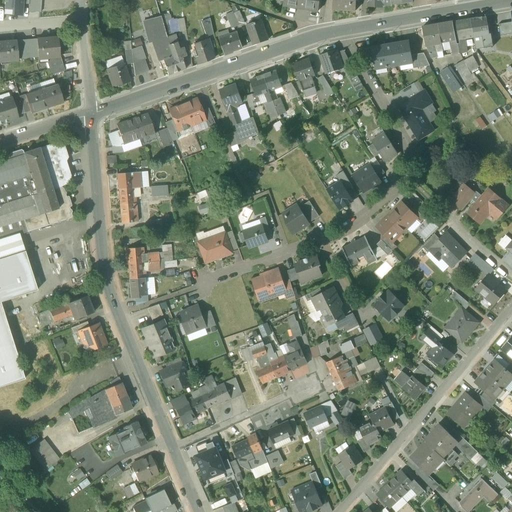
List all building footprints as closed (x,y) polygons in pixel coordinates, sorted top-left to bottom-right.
[(4,0),(4,15),(22,16),(22,4),(22,0),(4,0)] [(284,0),(283,6),(318,11),(320,0),(284,0)] [(333,0),(332,10),(356,11),(356,0),(333,0)] [(28,12),(40,13),(40,6),(29,5),(28,12)] [(239,26),(239,25),(234,15),(234,13),(230,15),(234,28),(239,26)] [(240,13),(234,15),(239,25),(245,23),(240,13)] [(167,14),(160,16),(162,24),(168,23),(173,22),(173,19),(173,18),(171,19),(170,15),(168,15),(167,14)] [(155,26),(162,24),(160,16),(141,21),(147,44),(152,43),(151,40),(155,38),(156,40),(159,39),(155,26)] [(478,18),(470,19),(474,38),(489,35),(489,34),(486,17),(478,18)] [(173,22),(168,23),(172,33),(178,32),(177,20),(176,19),(173,19),(173,22)] [(177,20),(178,32),(185,31),(183,19),(177,20)] [(200,22),(206,37),(214,34),(210,19),(200,22)] [(464,39),(474,38),(470,19),(463,21),(463,20),(455,22),(459,44),(458,44),(460,54),(467,53),(464,39)] [(246,25),(253,45),(268,40),(261,20),(246,25)] [(441,43),(451,42),(456,41),(453,22),(444,24),(438,25),(441,43)] [(511,22),(498,25),(500,36),(511,34),(511,22)] [(162,24),(166,37),(168,46),(177,72),(185,70),(180,57),(184,56),(182,48),(178,50),(173,35),(172,33),(168,23),(162,24)] [(155,26),(159,39),(166,37),(162,24),(155,26)] [(425,46),(426,46),(432,45),(434,45),(436,44),(441,43),(438,25),(430,26),(422,28),(425,46)] [(218,34),(220,39),(230,35),(229,33),(228,30),(218,34)] [(237,33),(230,35),(220,39),(225,55),(233,53),(233,51),(242,48),(237,33)] [(491,34),(489,34),(489,35),(474,38),(476,50),(493,47),(491,34)] [(37,57),(38,60),(46,59),(60,58),(58,37),(36,39),(36,40),(37,57)] [(166,37),(159,39),(162,49),(155,51),(161,70),(165,68),(168,76),(177,72),(168,46),(166,37)] [(135,49),(141,47),(142,46),(139,38),(132,41),(135,49)] [(152,43),(155,51),(162,49),(159,39),(156,40),(155,38),(151,40),(152,43)] [(197,65),(214,59),(210,49),(207,39),(193,44),(197,56),(196,57),(198,64),(197,65)] [(18,59),(31,58),(30,40),(16,41),(18,59)] [(16,41),(0,42),(0,62),(18,61),(18,59),(16,41)] [(408,41),(396,43),(400,66),(412,63),(411,56),(408,41)] [(457,44),(456,41),(451,42),(453,55),(460,54),(458,44),(457,44)] [(396,43),(384,46),(388,68),(400,66),(396,43)] [(433,48),(432,45),(426,46),(427,50),(432,59),(437,58),(436,53),(435,48),(433,48)] [(375,70),(388,68),(384,46),(371,48),(373,60),(375,70)] [(131,50),(134,76),(148,72),(144,59),(145,59),(141,47),(135,49),(131,50)] [(365,49),(367,61),(373,60),(371,48),(365,49)] [(342,51),(337,53),(343,68),(346,70),(351,67),(342,51)] [(325,66),(328,73),(343,68),(337,53),(330,55),(329,53),(320,56),(323,67),(325,66)] [(412,63),(413,69),(429,66),(424,54),(424,53),(411,56),(412,63)] [(464,61),(467,67),(470,72),(479,67),(473,56),(464,61)] [(46,59),(50,68),(62,65),(60,58),(46,59)] [(299,81),(303,91),(315,86),(311,77),(314,76),(309,61),(303,63),(302,62),(294,65),(299,81)] [(474,79),(470,72),(467,67),(463,61),(455,66),(461,78),(465,84),(474,79)] [(49,68),(51,75),(64,71),(62,64),(62,65),(50,68),(49,68)] [(106,70),(112,87),(129,82),(123,64),(106,70)] [(346,70),(351,79),(357,76),(351,67),(346,70)] [(440,74),(453,93),(461,88),(448,68),(440,74)] [(276,71),(264,76),(273,101),(278,99),(277,99),(276,95),(274,90),(282,87),(276,71)] [(323,91),(327,98),(334,93),(323,75),(317,79),(324,90),(323,91)] [(268,103),(273,101),(264,76),(251,80),(256,93),(257,96),(258,96),(264,93),(267,102),(267,103),(268,103)] [(53,80),(39,85),(41,91),(55,86),(53,80)] [(364,88),(360,81),(353,86),(356,92),(364,88)] [(285,86),(289,100),(289,99),(299,96),(291,83),(285,86)] [(405,103),(420,94),(414,83),(399,93),(405,103)] [(28,95),(41,91),(39,85),(26,89),(28,95)] [(55,86),(41,91),(46,108),(63,103),(57,85),(55,86)] [(220,91),(232,126),(241,123),(241,122),(236,108),(239,107),(238,104),(242,103),(235,86),(220,91)] [(317,94),(315,86),(303,91),(305,98),(317,94)] [(30,113),(46,108),(41,91),(28,95),(25,96),(30,112),(30,113)] [(420,94),(405,103),(398,107),(418,140),(433,131),(429,124),(420,110),(431,103),(424,91),(420,94)] [(264,93),(258,96),(261,104),(267,102),(264,93)] [(19,97),(24,113),(24,114),(30,112),(25,96),(24,95),(19,97)] [(246,97),(250,108),(256,106),(253,95),(252,95),(246,97)] [(10,99),(0,101),(0,113),(3,124),(11,121),(12,122),(18,120),(11,98),(10,99)] [(278,99),(273,101),(279,116),(285,114),(285,113),(280,98),(277,99),(278,99)] [(185,103),(181,104),(190,126),(204,121),(205,120),(201,111),(196,99),(186,103),(185,103)] [(18,115),(24,113),(20,100),(14,102),(18,115)] [(272,119),(279,116),(273,101),(268,103),(267,103),(265,103),(269,114),(270,113),(272,119)] [(432,103),(431,103),(420,110),(429,124),(437,119),(433,113),(437,111),(432,103)] [(187,128),(190,126),(181,104),(168,110),(173,120),(177,132),(181,130),(182,131),(187,129),(187,128)] [(246,104),(239,107),(236,108),(241,122),(251,119),(246,104)] [(204,121),(207,128),(215,125),(208,109),(201,111),(205,120),(204,121)] [(490,116),(494,121),(500,116),(497,111),(490,116)] [(141,117),(132,120),(138,139),(154,133),(148,116),(141,119),(141,117)] [(475,120),(482,130),(487,126),(480,117),(475,120)] [(239,144),(239,145),(249,139),(250,140),(252,139),(252,138),(259,134),(256,125),(253,118),(251,119),(241,122),(241,123),(232,126),(235,132),(239,144)] [(123,144),(138,139),(132,120),(123,123),(124,125),(117,127),(118,130),(123,144)] [(166,128),(172,142),(178,139),(175,133),(177,132),(173,120),(164,123),(166,128)] [(204,121),(190,126),(193,133),(194,134),(207,128),(204,121)] [(280,121),(272,125),(276,132),(284,128),(280,121)] [(175,133),(178,139),(193,133),(190,126),(187,128),(187,129),(182,131),(181,130),(177,132),(175,133)] [(372,133),(376,139),(385,134),(381,127),(372,133)] [(160,140),(162,147),(169,144),(169,143),(164,129),(157,132),(160,140)] [(123,144),(118,130),(107,134),(111,147),(122,146),(123,144)] [(154,133),(138,139),(141,146),(160,140),(157,132),(154,133)] [(230,147),(239,144),(235,132),(225,135),(230,147)] [(391,143),(385,134),(376,139),(377,141),(373,144),(380,154),(385,162),(391,158),(391,157),(396,153),(392,147),(393,147),(391,143)] [(122,146),(124,153),(141,146),(138,139),(123,144),(122,146)] [(39,149),(52,190),(60,187),(58,181),(71,177),(66,162),(68,158),(64,145),(58,142),(39,149)] [(368,147),(375,157),(380,154),(373,144),(368,147)] [(0,242),(19,237),(18,235),(14,222),(57,209),(52,190),(39,149),(23,153),(24,155),(0,162),(0,242)] [(0,162),(24,155),(23,153),(23,151),(21,150),(10,153),(9,155),(7,156),(5,155),(0,156),(0,162)] [(273,157),(267,151),(260,156),(266,163),(273,157)] [(115,156),(106,156),(107,166),(116,165),(115,156)] [(369,165),(377,178),(385,173),(377,161),(369,165)] [(353,176),(363,193),(380,182),(377,178),(369,165),(353,176)] [(262,178),(255,170),(247,176),(254,184),(262,178)] [(340,182),(346,191),(352,187),(343,171),(336,176),(339,182),(340,182)] [(147,172),(140,173),(141,188),(148,187),(147,172)] [(117,175),(118,190),(132,189),(131,181),(134,180),(133,173),(117,175)] [(140,173),(133,173),(134,180),(131,181),(132,189),(138,188),(141,188),(140,173)] [(67,185),(71,177),(58,181),(60,187),(67,185)] [(326,190),(339,210),(353,202),(346,191),(340,182),(339,182),(326,190)] [(468,214),(480,224),(489,213),(497,220),(508,206),(488,190),(482,197),(476,192),(475,194),(464,184),(457,192),(468,202),(471,199),(476,204),(468,214)] [(150,187),(151,197),(167,196),(166,186),(150,187)] [(63,189),(60,187),(52,190),(57,209),(14,222),(18,235),(19,235),(70,218),(72,216),(69,207),(66,206),(64,200),(66,197),(63,189)] [(132,197),(132,189),(118,190),(119,205),(121,205),(136,203),(135,197),(132,197)] [(450,201),(461,211),(468,202),(457,192),(450,201)] [(309,202),(303,205),(313,220),(318,217),(309,202)] [(137,222),(136,203),(121,205),(121,211),(120,211),(121,224),(137,222)] [(402,203),(391,214),(405,228),(416,218),(416,217),(410,211),(402,203)] [(207,204),(198,206),(200,215),(209,213),(207,204)] [(308,224),(313,220),(303,205),(298,208),(308,224)] [(287,225),(293,234),(308,224),(298,208),(297,206),(283,214),(286,219),(287,225)] [(416,218),(420,222),(425,218),(414,207),(410,211),(416,217),(416,218)] [(392,242),(405,228),(391,214),(377,228),(385,236),(391,242),(392,242)] [(262,225),(264,233),(270,231),(265,217),(259,219),(259,220),(261,226),(262,225)] [(261,226),(259,220),(242,226),(244,232),(261,226)] [(230,223),(223,224),(225,231),(232,230),(230,223)] [(243,232),(249,248),(268,242),(264,233),(262,225),(261,226),(244,232),(243,232)] [(196,234),(199,243),(224,234),(226,233),(223,226),(204,233),(203,232),(196,234)] [(224,234),(231,252),(238,249),(232,231),(226,233),(224,234)] [(199,243),(206,263),(216,260),(217,260),(217,259),(216,259),(232,253),(231,252),(224,234),(199,243)] [(422,247),(428,253),(430,251),(440,240),(434,234),(423,246),(422,247)] [(442,257),(451,267),(465,253),(446,234),(440,240),(430,251),(439,260),(442,257)] [(0,259),(24,251),(19,235),(18,235),(19,237),(0,242),(0,259)] [(385,236),(381,240),(392,251),(396,246),(392,242),(391,242),(385,236)] [(505,250),(507,248),(511,241),(511,240),(507,236),(505,236),(503,238),(501,239),(500,240),(501,241),(499,243),(499,245),(505,250)] [(342,249),(351,267),(365,259),(374,255),(372,251),(365,238),(356,242),(351,245),(342,249)] [(392,252),(392,251),(381,240),(376,245),(379,247),(386,254),(388,256),(392,252)] [(374,255),(376,259),(386,254),(379,247),(372,251),(374,255)] [(128,264),(141,263),(141,255),(143,255),(143,254),(143,248),(126,249),(128,264)] [(172,257),(171,250),(162,251),(162,253),(162,255),(160,255),(160,253),(158,253),(158,262),(162,261),(167,261),(167,257),(172,257)] [(501,260),(511,268),(511,252),(509,250),(501,260)] [(0,302),(37,290),(24,251),(0,259),(0,302)] [(147,263),(158,262),(158,253),(147,254),(147,263)] [(475,268),(478,265),(482,260),(475,254),(467,262),(475,268)] [(377,260),(376,259),(374,255),(365,259),(368,265),(377,260)] [(306,277),(308,281),(321,276),(318,266),(320,266),(317,256),(308,259),(308,258),(303,260),(299,262),(299,263),(294,265),(295,268),(299,279),(306,277)] [(493,270),(482,260),(478,265),(489,275),(493,270)] [(162,262),(163,269),(177,267),(176,261),(162,262)] [(148,271),(159,271),(158,262),(147,263),(148,271)] [(145,278),(145,272),(145,271),(142,271),(141,263),(128,264),(129,279),(145,278)] [(287,271),(290,281),(290,282),(299,279),(295,268),(287,271)] [(267,296),(268,299),(277,296),(277,294),(284,291),(282,284),(277,270),(268,273),(269,275),(253,281),(259,298),(267,296)] [(476,290),(494,305),(505,291),(487,276),(476,290)] [(145,278),(147,295),(155,295),(153,277),(145,278)] [(147,295),(145,278),(129,279),(129,280),(130,299),(134,299),(140,298),(140,296),(147,296),(147,295)] [(294,295),(290,282),(290,281),(282,284),(284,291),(284,293),(286,298),(294,295)] [(304,296),(307,302),(312,299),(322,294),(320,288),(304,296)] [(341,305),(339,300),(333,288),(322,294),(312,299),(317,311),(318,311),(322,309),(325,314),(324,316),(321,318),(326,327),(334,323),(343,319),(344,316),(342,313),(340,312),(338,309),(341,308),(341,305)] [(373,306),(388,321),(392,317),(393,318),(401,311),(400,310),(404,306),(389,291),(384,296),(382,295),(377,300),(379,301),(373,306)] [(451,298),(465,309),(469,304),(455,292),(451,298)] [(72,316),(74,320),(94,313),(87,296),(68,304),(68,305),(72,316)] [(140,298),(134,299),(135,306),(147,302),(147,296),(140,296),(140,298)] [(0,386),(24,379),(0,303),(0,386)] [(68,305),(51,312),(50,313),(54,323),(72,316),(68,305)] [(147,309),(151,320),(162,316),(158,305),(147,309)] [(182,323),(186,334),(198,329),(197,328),(204,325),(200,315),(198,307),(181,313),(185,322),(182,323)] [(447,330),(461,341),(471,330),(472,331),(478,323),(462,309),(454,319),(455,320),(447,330)] [(42,327),(54,323),(50,313),(51,312),(50,310),(37,315),(42,327)] [(204,325),(205,329),(216,326),(210,311),(200,315),(204,325)] [(343,326),(346,331),(359,325),(353,314),(344,319),(343,319),(334,323),(337,329),(343,326)] [(289,325),(291,324),(296,322),(294,315),(287,318),(289,325)] [(446,329),(447,330),(455,320),(454,319),(446,329)] [(149,346),(153,357),(167,352),(164,344),(171,342),(162,321),(153,325),(142,329),(146,340),(148,339),(150,346),(149,346)] [(70,328),(73,335),(78,332),(89,327),(87,322),(70,328)] [(258,326),(263,338),(272,334),(267,322),(258,326)] [(298,322),(296,322),(291,324),(295,338),(302,336),(298,322)] [(93,348),(94,349),(106,344),(98,324),(89,327),(78,332),(83,344),(84,343),(84,344),(92,348),(93,348)] [(364,330),(371,344),(382,339),(375,324),(364,330)] [(430,333),(439,341),(443,337),(434,329),(430,333)] [(427,355),(442,367),(452,355),(438,343),(440,341),(439,341),(430,333),(428,331),(421,339),(433,348),(427,355)] [(364,335),(351,341),(354,348),(367,342),(364,335)] [(511,337),(502,350),(511,358),(511,337)] [(350,350),(354,348),(351,341),(339,346),(342,354),(350,350)] [(164,344),(167,352),(173,349),(171,342),(164,344)] [(283,356),(283,357),(290,372),(307,364),(297,342),(287,346),(290,353),(283,356)] [(252,360),(254,359),(252,352),(265,347),(264,343),(248,348),(252,360)] [(265,347),(268,356),(278,353),(275,344),(265,347)] [(310,348),(313,359),(320,357),(317,346),(310,348)] [(257,358),(260,367),(262,366),(263,369),(271,365),(268,356),(267,354),(265,347),(252,352),(254,359),(257,358)] [(241,351),(245,362),(252,360),(248,348),(241,351)] [(326,363),(332,377),(350,369),(357,366),(353,357),(345,361),(344,362),(341,356),(326,363)] [(271,365),(276,378),(290,372),(283,357),(277,359),(278,362),(271,365)] [(164,364),(166,369),(181,363),(179,358),(164,364)] [(363,363),(368,373),(380,367),(375,358),(363,363)] [(494,359),(484,371),(504,388),(511,378),(511,374),(505,369),(494,359)] [(176,382),(179,390),(190,385),(189,382),(185,372),(181,363),(166,369),(159,372),(165,386),(176,382)] [(416,369),(429,380),(434,374),(421,363),(416,369)] [(262,384),(276,378),(271,365),(263,369),(262,366),(260,367),(256,369),(257,372),(262,384)] [(356,384),(350,369),(332,377),(338,392),(356,384)] [(185,372),(189,382),(195,380),(193,376),(191,370),(185,372)] [(504,388),(484,371),(474,383),(485,392),(494,400),(494,399),(496,398),(503,390),(502,390),(504,388)] [(402,389),(415,399),(422,392),(421,391),(424,386),(413,377),(411,379),(401,372),(394,381),(403,389),(402,389)] [(109,383),(111,387),(121,383),(118,377),(109,383)] [(199,390),(201,396),(207,409),(231,399),(224,383),(217,387),(213,378),(204,382),(206,386),(206,387),(199,390)] [(226,382),(233,398),(241,394),(236,378),(226,382)] [(111,387),(104,390),(114,416),(115,416),(131,409),(121,383),(111,387)] [(111,417),(114,416),(104,390),(89,398),(88,399),(96,417),(90,420),(93,428),(112,420),(111,417)] [(485,392),(481,396),(492,406),(496,401),(494,399),(494,400),(485,392)] [(447,415),(462,428),(481,406),(481,405),(474,399),(466,393),(447,415)] [(487,412),(492,406),(481,396),(478,394),(474,399),(481,405),(481,406),(487,412)] [(170,401),(173,409),(187,402),(186,400),(187,400),(184,395),(170,401)] [(194,415),(207,409),(201,396),(194,400),(193,397),(187,400),(186,400),(187,402),(193,416),(194,415)] [(86,410),(90,420),(96,417),(88,399),(89,398),(88,397),(66,412),(71,419),(86,410)] [(347,400),(340,414),(349,418),(356,404),(347,400)] [(193,416),(187,402),(173,409),(173,410),(175,409),(183,425),(196,419),(194,415),(193,416)] [(383,406),(385,409),(385,408),(392,421),(399,418),(391,402),(383,406)] [(310,428),(312,427),(327,420),(321,407),(304,414),(310,428)] [(393,424),(392,421),(385,408),(385,409),(370,416),(372,421),(378,433),(387,428),(386,427),(393,424)] [(329,416),(335,426),(343,421),(337,411),(329,416)] [(294,435),(295,438),(301,435),(294,420),(288,422),(294,435)] [(329,426),(327,420),(312,427),(315,432),(329,426)] [(268,430),(274,444),(291,436),(292,436),(294,435),(288,422),(288,421),(278,426),(277,423),(272,425),(273,428),(268,430)] [(381,439),(378,433),(372,421),(359,428),(363,437),(368,446),(369,446),(381,439)] [(113,450),(116,456),(128,451),(128,450),(132,448),(132,449),(145,444),(142,436),(141,436),(138,430),(139,430),(136,422),(123,428),(124,430),(107,437),(110,444),(111,444),(113,449),(113,450)] [(444,461),(445,460),(441,456),(449,448),(451,449),(456,444),(457,442),(456,440),(449,433),(439,424),(424,441),(425,442),(410,458),(420,468),(428,476),(428,475),(435,468),(433,467),(441,459),(444,461)] [(449,433),(456,440),(460,436),(453,429),(449,433)] [(247,438),(248,439),(254,453),(252,453),(255,459),(248,462),(251,468),(267,461),(266,458),(256,434),(247,438)] [(294,441),(292,436),(291,436),(274,444),(276,449),(294,441)] [(477,452),(460,436),(456,440),(457,442),(456,444),(471,459),(477,452)] [(357,441),(365,453),(371,449),(369,446),(368,446),(363,437),(357,441)] [(238,460),(252,453),(254,453),(248,439),(232,447),(238,460)] [(33,448),(49,467),(59,459),(43,440),(33,448)] [(207,445),(206,443),(195,447),(198,456),(209,452),(207,445)] [(202,469),(206,479),(223,472),(224,471),(221,463),(213,443),(207,445),(209,452),(198,456),(197,457),(200,465),(201,464),(203,468),(202,469)] [(339,455),(349,448),(346,443),(335,450),(339,455)] [(343,462),(348,470),(349,470),(356,465),(356,464),(362,460),(353,446),(349,448),(339,455),(343,462)] [(30,450),(45,470),(49,467),(33,448),(30,450)] [(454,451),(451,449),(449,448),(441,456),(445,460),(444,461),(450,467),(451,465),(450,465),(454,461),(453,459),(457,455),(454,452),(454,451)] [(276,466),(283,463),(278,452),(271,455),(276,466)] [(238,460),(241,466),(248,470),(251,469),(251,468),(248,462),(255,459),(252,453),(238,460)] [(267,461),(270,469),(276,466),(271,455),(266,458),(267,461)] [(130,465),(137,482),(157,473),(150,456),(130,465)] [(405,462),(415,473),(420,468),(410,458),(405,462)] [(224,471),(223,472),(226,478),(234,475),(228,460),(221,463),(224,471)] [(229,463),(234,475),(241,472),(236,461),(229,463)] [(267,461),(251,468),(251,469),(255,478),(271,471),(270,469),(267,461)] [(336,467),(344,479),(352,474),(349,470),(348,470),(343,462),(336,467)] [(105,473),(111,481),(122,473),(116,465),(105,473)] [(415,473),(418,476),(433,492),(439,485),(428,475),(428,476),(420,468),(415,473)] [(73,474),(77,481),(83,476),(79,470),(73,474)] [(402,471),(389,483),(402,496),(410,488),(414,484),(412,482),(402,471)] [(502,488),(508,482),(496,471),(491,477),(502,488)] [(209,485),(226,478),(223,472),(206,479),(209,485)] [(244,480),(241,472),(234,475),(237,482),(244,480)] [(313,482),(316,490),(322,487),(316,472),(309,475),(312,482),(313,482)] [(429,496),(433,492),(418,476),(414,480),(424,490),(424,491),(429,496)] [(414,480),(412,482),(414,484),(410,488),(418,496),(424,491),(424,490),(414,480)] [(484,497),(490,503),(491,501),(492,501),(498,495),(482,480),(469,493),(478,502),(484,497)] [(296,503),(299,511),(307,511),(308,511),(310,511),(317,509),(317,508),(323,506),(316,490),(313,482),(312,482),(291,491),(292,494),(296,503)] [(123,487),(126,497),(138,493),(135,483),(123,487)] [(389,508),(402,496),(389,483),(376,495),(389,508)] [(226,487),(232,504),(234,503),(238,501),(231,485),(226,487)] [(511,509),(511,508),(511,495),(505,488),(498,495),(511,509)] [(132,508),(134,511),(146,511),(150,511),(157,511),(161,510),(162,511),(175,511),(177,511),(173,504),(171,505),(170,505),(163,490),(144,499),(145,501),(132,508)] [(460,503),(463,506),(469,511),(478,502),(469,493),(460,503)] [(224,511),(237,511),(234,503),(232,504),(222,508),(224,511)]
